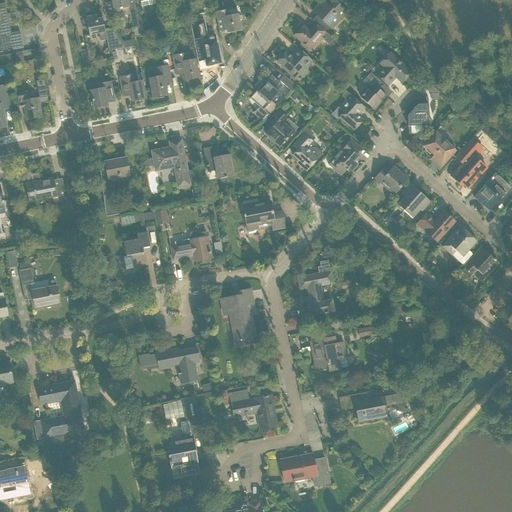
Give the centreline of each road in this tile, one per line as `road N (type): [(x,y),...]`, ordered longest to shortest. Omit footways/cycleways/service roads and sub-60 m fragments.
road 1 (residential): [(257,447),(296,439),(300,427),(274,278)]
road 2 (residential): [(490,335),(340,207)]
road 3 (track): [(511,371),(382,511)]
road 4 (residential): [(329,206),(210,104)]
road 5 (residential): [(70,139),(50,37),(83,0)]
road 6 (residential): [(70,139),(210,104)]
road 7 (residential): [(389,154),(401,155),(496,241)]
road 8 (residential): [(210,104),(284,0)]
road 9 (residential): [(152,292),(162,338),(190,331),(179,286)]
